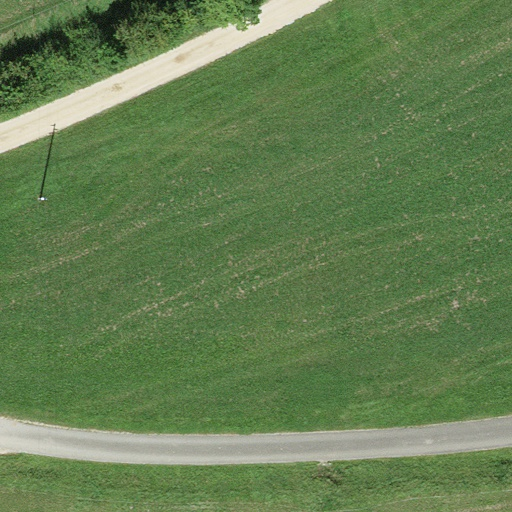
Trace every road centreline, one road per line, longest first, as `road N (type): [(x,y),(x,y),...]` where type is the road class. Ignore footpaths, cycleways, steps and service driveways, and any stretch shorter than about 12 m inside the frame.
road 1 (unclassified): [(511,436),(183,455),(83,451),(0,433)]
road 2 (track): [(306,0),(119,92),(0,139)]
